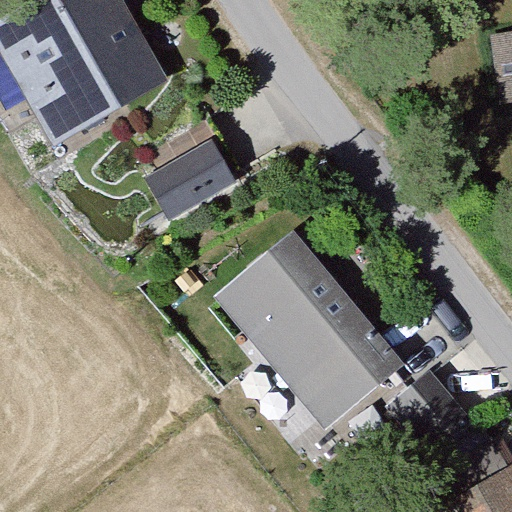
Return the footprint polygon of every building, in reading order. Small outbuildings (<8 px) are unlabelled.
[(40,0),(47,12),(0,36),(0,75),(41,155),(173,87),(127,0),(40,0)] [(511,29),(481,33),(491,111),(511,108),(511,29)] [(163,216),(233,183),(210,135),(140,168),(163,216)] [(274,233),(199,297),(314,430),(388,366),(274,233)] [(382,400),(419,451),(474,411),(436,360),(382,400)] [(511,511),(511,493),(498,469),(420,511),(511,511)]
